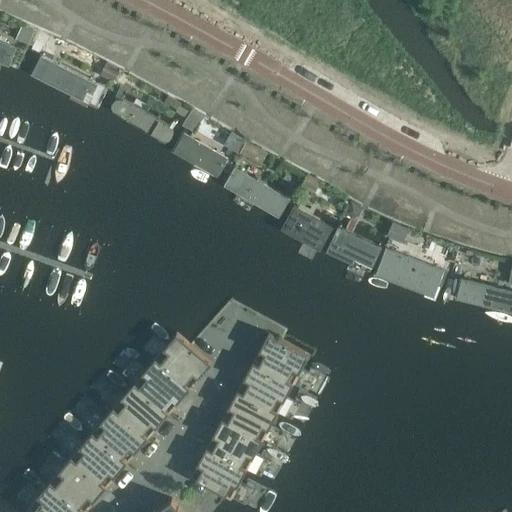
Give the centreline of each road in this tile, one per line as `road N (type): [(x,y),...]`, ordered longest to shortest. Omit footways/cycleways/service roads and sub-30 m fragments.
road 1 (tertiary): [(511,189),(395,145),(148,0)]
road 2 (residential): [(257,320),(157,460),(109,511)]
